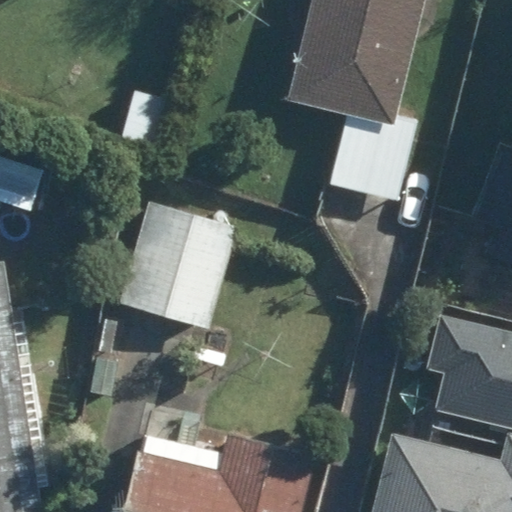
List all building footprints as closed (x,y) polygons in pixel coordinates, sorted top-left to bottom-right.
[(391,114),(418,0),(301,0),(276,106),(336,120),(319,187),(393,205),(414,119),(391,114)] [(150,152),(161,97),(123,89),(118,110),(68,100),(61,133),(150,152)] [(511,132),(471,240),(511,255),(511,132)] [(206,335),(230,236),(136,213),(113,312),(206,335)] [(0,263),(0,511),(36,511),(2,263),(0,263)] [(511,340),(424,320),(411,378),(430,382),(421,418),(498,435),(511,438),(511,340)] [(360,511),(511,511),(511,438),(498,435),(491,464),(378,438),(360,511)] [(127,438),(107,511),(295,511),(309,461),(216,437),(210,460),(127,438)]
